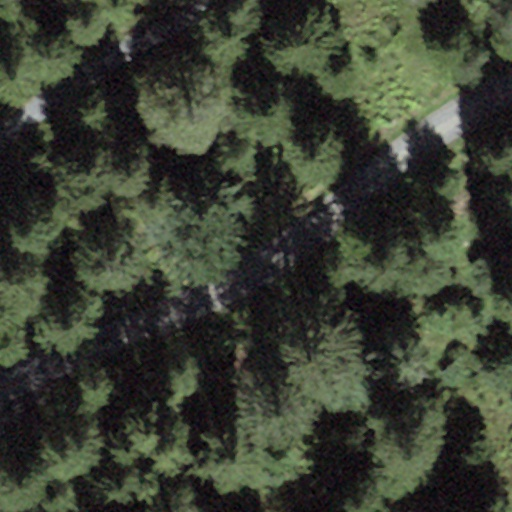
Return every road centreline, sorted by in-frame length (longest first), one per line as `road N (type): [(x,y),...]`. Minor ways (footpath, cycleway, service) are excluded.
road 1 (unclassified): [(511,86),(242,270),(0,382)]
road 2 (track): [(0,144),(72,110),(213,0)]
